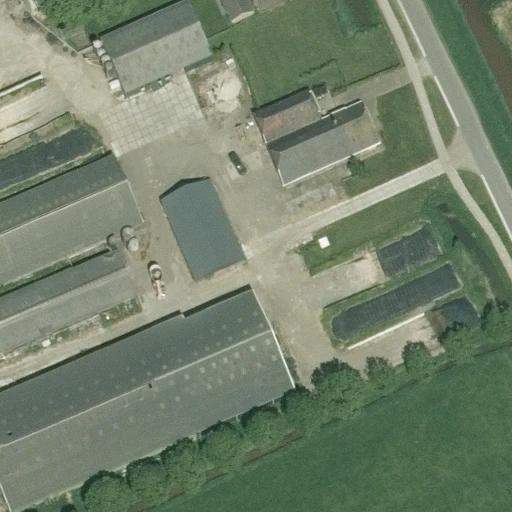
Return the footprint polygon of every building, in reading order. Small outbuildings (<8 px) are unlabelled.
[(41,0),(49,15),(80,0),(41,0)] [(247,0),(218,0),(230,27),(255,16),(247,0)] [(283,0),(252,0),(259,15),(285,2),(283,0)] [(189,6),(101,45),(125,100),(213,61),(189,6)] [(14,106),(25,130),(66,113),(55,88),(14,106)] [(283,190),(378,148),(359,107),(320,124),(307,94),(252,118),(283,190)] [(11,123),(0,126),(0,147),(17,142),(11,123)] [(0,287),(142,226),(112,157),(0,205),(0,287)] [(197,285),(245,264),(209,184),(162,204),(197,285)] [(299,287),(309,310),(395,275),(396,277),(439,259),(429,233),(299,287)] [(0,357),(137,298),(118,254),(0,305),(0,357)] [(357,342),(456,296),(443,269),(344,314),(357,342)] [(0,490),(9,511),(27,511),(196,439),(296,396),(253,297),(185,327),(183,322),(0,401),(0,490)]
